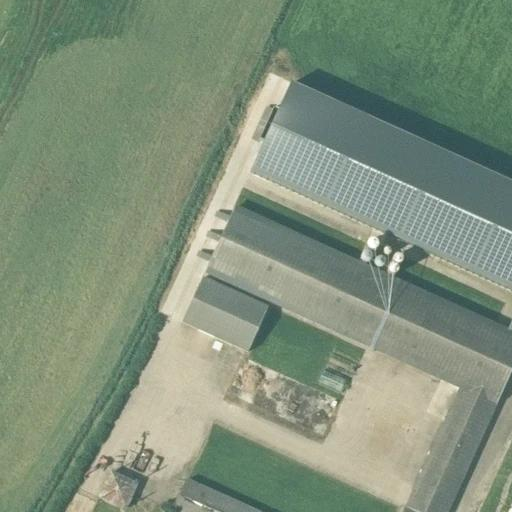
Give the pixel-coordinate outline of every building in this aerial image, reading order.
[(233,206),(203,275),(457,390),(401,511),(448,511),(496,407),(495,406),(511,368),(511,185),(290,84),(249,175),(511,294),(511,319),(507,330),(233,206)] [(267,308),(201,278),(181,324),(247,354),(267,308)] [(498,325),(506,328),(511,312),(511,303),(507,302),(498,325)] [(136,482),(110,471),(98,499),(124,510),(136,482)] [(171,511),(256,511),(185,480),(171,511)]
